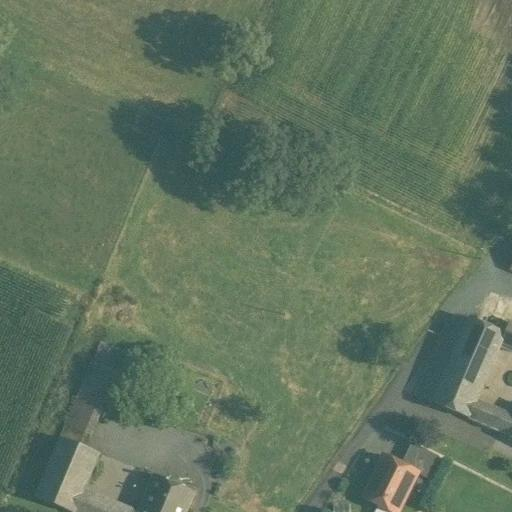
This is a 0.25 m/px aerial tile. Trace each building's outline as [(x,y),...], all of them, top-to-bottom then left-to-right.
[(506,332),(471,316),(433,401),(471,417),(479,399),(504,343),(508,332),(506,332)] [(90,435),(126,349),(100,338),(64,424),(90,435)] [(511,413),(479,399),(471,417),(504,431),(511,413)] [(64,433),(37,498),(72,511),(75,511),(101,448),(64,433)] [(417,474),(384,457),(364,498),(379,506),(389,503),(400,509),(417,474)]
